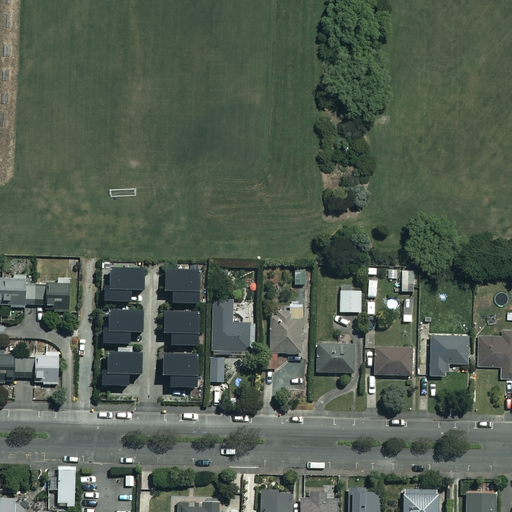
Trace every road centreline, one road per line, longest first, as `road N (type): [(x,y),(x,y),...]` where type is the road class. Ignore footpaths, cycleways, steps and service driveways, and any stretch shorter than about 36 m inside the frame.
road 1 (tertiary): [(301,453),(84,448)]
road 2 (tertiary): [(85,424),(301,430)]
road 3 (tertiary): [(301,430),(508,436)]
road 4 (tertiary): [(507,457),(301,453)]
